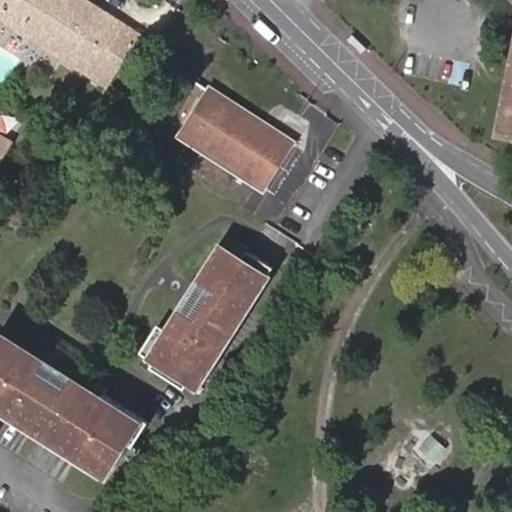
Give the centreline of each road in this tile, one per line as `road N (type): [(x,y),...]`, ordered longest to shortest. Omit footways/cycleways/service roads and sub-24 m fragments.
road 1 (residential): [(271,0),(405,132)]
road 2 (residential): [(405,132),(511,263)]
road 3 (residential): [(511,194),(405,132)]
